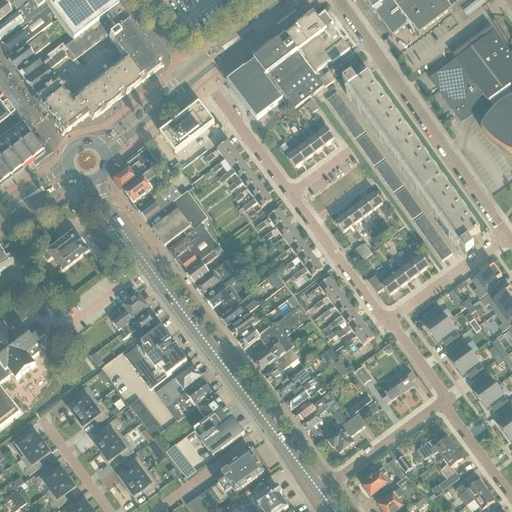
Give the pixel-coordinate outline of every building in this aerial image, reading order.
[(5,2),(0,5),(0,22),(15,11),(11,6),(18,0),(9,0),(5,3),(5,2)] [(51,0),(28,0),(37,11),(45,6),(51,0)] [(111,0),(51,0),(45,6),(72,43),(117,8),(111,0)] [(364,0),(392,37),(409,24),(419,37),(453,11),(444,0),(364,0)] [(19,29),(42,11),(41,9),(37,11),(30,2),(6,21),(6,22),(0,26),(0,41),(18,27),(19,29)] [(117,8),(72,43),(65,49),(75,62),(128,21),(117,8)] [(1,44),(10,56),(52,24),(42,11),(19,29),(20,29),(1,44)] [(318,20),(314,15),(285,37),(318,79),(311,69),(327,57),(332,64),(349,51),(343,42),(331,27),(333,25),(325,14),(318,20)] [(143,83),(163,67),(137,34),(133,27),(129,23),(108,39),(112,43),(116,50),(126,63),(123,65),(127,62),(143,83)] [(511,57),(494,32),(456,59),(456,60),(429,80),(461,124),(483,109),(490,115),(485,122),(481,129),(488,137),(495,144),(503,150),(511,155),(511,57)] [(8,60),(16,70),(51,43),(43,33),(8,60)] [(291,113),(325,88),(319,81),(318,79),(285,37),(254,61),(253,59),(244,66),(245,69),(228,82),(257,120),(283,102),(291,113)] [(35,57),(17,71),(24,81),(65,50),(62,45),(47,56),(46,55),(38,61),(35,57)] [(45,69),(25,82),(33,93),(52,78),(51,77),(55,74),(52,70),(67,59),(63,53),(45,67),(45,69)] [(117,54),(110,60),(114,65),(121,59),(117,54)] [(56,80),(33,97),(62,136),(89,117),(97,118),(113,106),(114,98),(121,99),(143,83),(127,62),(123,65),(73,102),(56,80)] [(345,72),(339,65),(330,71),(336,79),(345,72)] [(325,88),(325,89),(335,82),(326,69),(316,77),(318,79),(319,81),(325,88)] [(480,232),(368,75),(361,81),(355,74),(343,82),(349,90),(352,88),(463,244),(461,246),(466,253),(478,244),(473,237),(480,232)] [(330,106),(341,99),(337,94),(327,101),(330,106)] [(330,106),(334,111),(344,104),(341,99),(330,106)] [(317,111),(311,102),(306,106),(312,114),(317,111)] [(0,107),(0,124),(14,114),(6,103),(0,107)] [(199,104),(160,134),(176,154),(215,124),(199,104)] [(334,111),(337,116),(348,109),(344,104),(334,111)] [(337,116),(341,121),(351,113),(348,109),(337,116)] [(344,126),(350,122),(355,118),(351,113),(341,121),(344,126)] [(316,136),(325,148),(335,140),(326,128),(325,129),(317,118),(313,120),(318,127),(317,127),(321,132),(316,136)] [(358,123),(357,122),(355,118),(350,122),(353,127),(358,123)] [(353,127),(350,122),(344,126),(348,131),(353,127)] [(357,132),(362,128),(358,123),(353,127),(357,132)] [(22,124),(15,129),(15,130),(24,142),(31,136),(22,124)] [(306,143),(315,155),(325,148),(316,136),(315,137),(307,125),(303,128),(308,134),(307,134),(311,140),(306,143)] [(348,131),(351,134),(351,136),(357,132),(353,127),(348,131)] [(357,132),(360,137),(365,133),(362,128),(357,132)] [(15,129),(8,134),(17,147),(24,142),(15,130),(15,129)] [(296,151),(305,162),(315,155),(306,143),(305,144),(297,132),(293,135),(298,141),(297,141),(301,147),(296,151)] [(360,137),(357,132),(351,136),(355,140),(360,137)] [(8,134),(1,139),(10,152),(17,147),(8,134)] [(0,184),(33,160),(36,164),(50,153),(39,139),(35,142),(31,137),(1,160),(0,159),(0,184)] [(1,139),(0,140),(0,152),(4,157),(10,152),(1,139)] [(287,159),(295,170),(305,162),(296,151),(287,140),(283,142),(288,149),(292,155),(287,159)] [(217,151),(225,161),(236,153),(228,142),(217,151)] [(147,150),(124,167),(127,171),(115,181),(122,191),(136,181),(138,183),(159,166),(147,150)] [(225,161),(227,164),(232,171),(243,162),(236,153),(225,161)] [(205,160),(208,164),(215,158),(212,155),(205,160)] [(235,175),(239,181),(250,172),(243,162),(232,171),(220,180),(223,184),(235,175)] [(220,165),(213,170),(216,174),(223,168),(220,165)] [(166,173),(166,174),(170,179),(174,176),(170,170),(166,173)] [(161,195),(156,189),(162,185),(152,172),(124,193),(138,212),(161,195)] [(247,190),(258,182),(250,172),(239,181),(224,192),(227,196),(242,184),(247,190)] [(210,173),(204,177),(207,181),(213,176),(210,173)] [(247,190),(254,200),(265,192),(258,182),(247,190)] [(161,195),(138,212),(146,222),(160,211),(180,196),(173,186),(161,195)] [(257,204),(261,210),(273,202),(265,192),(254,200),(239,212),(242,215),(257,204)] [(208,220),(187,194),(171,206),(177,213),(152,231),(165,248),(169,245),(171,248),(202,225),(208,220)] [(242,194),(235,200),(238,203),(245,198),(242,194)] [(364,201),(373,213),(383,205),(375,194),(364,201)] [(363,220),(373,213),(364,201),(355,209),(363,220)] [(353,227),(363,220),(355,209),(345,216),(353,227)] [(392,217),(386,210),(383,213),(388,220),(392,217)] [(268,219),(275,230),(287,221),(279,211),(268,219)] [(345,216),(335,224),(343,235),(349,230),(358,242),(362,239),(353,227),(345,216)] [(423,224),(428,220),(424,216),(419,219),(423,224)] [(381,225),(376,218),(372,220),(378,227),(381,225)] [(423,224),(419,219),(414,223),(417,228),(423,224)] [(431,225),(429,222),(428,220),(423,224),(426,229),(431,225)] [(294,231),(287,221),(275,230),(283,239),(294,231)] [(263,223),(256,229),(259,232),(266,227),(263,223)] [(421,232),(426,229),(423,224),(417,228),(421,232)] [(202,225),(171,248),(171,249),(168,251),(175,261),(176,260),(177,262),(210,237),(201,226),(202,225)] [(368,235),(372,232),(366,225),(363,228),(368,235)] [(426,229),(429,233),(434,230),(431,225),(426,229)] [(424,237),(429,233),(426,229),(421,232),(424,237)] [(428,242),(438,235),(434,230),(429,233),(424,237),(428,242)] [(286,243),(290,249),(301,241),(294,231),(283,239),(286,243)] [(90,252),(75,232),(48,252),(48,253),(43,256),(48,263),(53,259),(63,272),(90,252)] [(271,233),(264,239),(266,242),(274,237),(271,233)] [(428,242),(431,247),(441,239),(438,235),(428,242)] [(219,249),(210,237),(177,262),(186,274),(219,249)] [(431,247),(434,251),(440,248),(445,244),(441,239),(431,247)] [(297,259),(309,251),(301,241),(290,249),(297,259)] [(271,249),(274,252),(281,247),(278,243),(271,249)] [(453,255),(445,244),(440,248),(447,259),(453,255)] [(355,251),(362,259),(363,261),(372,254),(365,245),(363,247),(362,246),(355,251)] [(417,252),(412,245),(408,248),(414,255),(417,252)] [(447,259),(440,248),(434,251),(442,262),(447,259)] [(187,275),(194,285),(209,274),(204,267),(223,253),(220,250),(187,275)] [(300,263),(305,269),(316,260),(309,251),(297,259),(286,268),(288,272),(300,263)] [(407,259),(402,252),(398,255),(403,262),(407,259)] [(285,253),(278,258),(281,262),(288,257),(285,253)] [(429,268),(421,257),(411,264),(419,275),(429,268)] [(323,271),(316,260),(305,269),(293,278),(296,282),(308,273),(312,279),(323,271)] [(397,267),(392,260),(388,262),(394,269),(397,267)] [(195,287),(203,297),(221,283),(222,285),(234,275),(225,264),(195,287)] [(401,271),(409,283),(419,275),(411,264),(401,271)] [(476,279),(472,282),(478,290),(474,293),(480,301),(494,291),(490,286),(502,277),(494,267),(485,273),(484,272),(475,278),(476,279)] [(401,271),(391,279),(400,290),(409,283),(401,271)] [(213,310),(222,303),(228,311),(237,305),(226,291),(242,279),(237,273),(234,276),(234,275),(222,285),(221,285),(223,287),(206,301),(213,310)] [(275,274),(268,279),(277,291),(284,286),(276,276),(275,274)] [(384,290),(389,297),(400,290),(391,279),(382,286),(375,277),(369,282),(378,295),(384,290)] [(330,280),(319,288),(327,298),(338,290),(330,280)] [(495,293),(481,303),(485,309),(489,306),(496,315),(511,303),(511,291),(510,289),(499,298),(495,293)] [(327,298),(330,303),(334,308),(345,299),(338,290),(327,298)] [(453,301),(458,298),(453,291),(448,295),(453,301)] [(314,292),(307,297),(310,301),(317,295),(314,292)] [(149,309),(138,295),(119,310),(123,316),(112,324),(119,332),(121,330),(124,333),(134,326),(129,329),(127,326),(149,309)] [(334,308),(336,310),(341,318),(352,309),(345,299),(334,308)] [(473,307),(468,300),(463,304),(468,311),(473,307)] [(220,319),(227,328),(245,315),(246,316),(258,307),(254,302),(241,312),(238,306),(220,319)] [(322,302),(315,307),(317,311),(324,305),(322,302)] [(511,303),(496,315),(504,326),(500,329),(503,334),(511,327),(511,303)] [(437,307),(423,318),(427,324),(424,327),(431,336),(449,322),(437,307)] [(471,315),(476,312),(473,307),(468,311),(471,315)] [(348,327),(360,319),(352,309),(341,318),(329,327),(332,330),(344,321),(348,327)] [(245,318),(229,331),(236,340),(257,324),(267,316),(264,312),(249,323),(245,318)] [(322,317),(325,321),(332,315),(329,312),(322,317)] [(253,330),(237,342),(244,351),(260,339),(268,350),(265,352),(264,351),(258,355),(259,356),(252,362),(261,373),(262,373),(291,351),(294,348),(287,338),(303,326),(293,313),(277,326),(278,326),(271,331),(268,327),(257,335),(253,330)] [(124,333),(127,338),(137,330),(142,337),(159,324),(158,323),(159,322),(155,318),(154,319),(153,317),(152,318),(149,314),(134,326),(124,333)] [(470,315),(465,319),(469,325),(473,329),(478,326),(474,321),(470,315)] [(339,340),(351,331),(356,337),(367,329),(360,319),(348,327),(349,328),(337,336),(339,340)] [(449,322),(431,336),(437,345),(441,342),(446,348),(460,338),(449,322)] [(0,429),(21,414),(0,387),(0,385),(12,376),(16,381),(21,378),(35,366),(31,361),(39,355),(35,350),(38,348),(34,344),(44,336),(36,325),(26,333),(23,329),(20,331),(16,325),(8,331),(4,326),(0,329),(0,429)] [(478,326),(473,329),(476,334),(481,331),(478,326)] [(363,347),(374,339),(367,329),(356,337),(363,347)] [(169,340),(161,330),(125,357),(151,391),(187,364),(179,353),(181,352),(181,351),(179,353),(177,351),(175,352),(169,344),(171,343),(170,341),(172,339),(171,339),(169,340)] [(461,339),(447,350),(452,357),(448,359),(455,368),(473,355),(478,351),(472,342),(467,347),(461,339)] [(351,341),(344,346),(347,350),(354,345),(351,341)] [(497,341),(492,344),(496,349),(501,346),(497,341)] [(264,377),(274,391),(288,380),(282,373),(298,361),(291,351),(262,373),(264,377)] [(473,355),(455,368),(462,377),(465,375),(470,381),(484,370),(473,355)] [(340,363),(334,367),(341,377),(347,372),(340,363)] [(206,400),(214,394),(194,368),(177,382),(176,381),(157,395),(178,423),(179,424),(197,410),(196,408),(206,400)] [(364,386),(371,381),(363,369),(356,374),(364,386)] [(275,391),(282,401),(311,379),(304,370),(275,391)] [(404,394),(413,388),(410,383),(415,380),(408,370),(403,374),(404,376),(383,391),(385,394),(381,397),(387,405),(403,394),(404,394)] [(486,372),(471,383),(476,389),(473,392),(479,401),(497,388),(486,372)] [(283,403),(291,413),(309,400),(305,394),(318,385),(314,380),(283,403)] [(497,388),(479,401),(486,410),(489,407),(494,414),(509,403),(497,388)] [(69,409),(77,419),(97,404),(86,389),(76,396),(80,401),(69,409)] [(323,398),(323,399),(312,408),(309,404),(293,416),(300,424),(333,399),(328,394),(323,398)] [(368,397),(346,414),(350,419),(372,402),(368,397)] [(196,408),(197,410),(204,419),(202,420),(201,419),(194,425),(198,430),(207,423),(224,410),(225,409),(216,398),(209,404),(206,400),(196,408)] [(129,408),(133,413),(143,406),(138,401),(129,408)] [(97,404),(77,419),(84,429),(94,421),(98,426),(108,419),(97,404)] [(300,425),(307,434),(310,432),(315,429),(323,422),(319,417),(331,408),(328,404),(300,425)] [(374,405),(367,410),(372,417),(379,412),(374,405)] [(511,407),(510,405),(495,416),(500,422),(497,425),(503,434),(511,427),(511,407)] [(143,406),(133,413),(137,419),(147,411),(143,406)] [(243,437),(239,432),(233,424),(234,423),(224,410),(207,423),(198,430),(194,433),(214,459),(243,437)] [(137,419),(142,424),(151,417),(147,411),(137,419)] [(333,418),(341,428),(348,422),(340,412),(333,418)] [(151,417),(142,424),(146,429),(155,422),(151,417)] [(335,449),(340,454),(354,444),(350,439),(357,433),(358,434),(365,428),(357,417),(343,428),(345,431),(328,443),(334,450),(335,449)] [(102,454),(123,438),(116,429),(121,426),(117,420),(102,431),(106,436),(95,444),(102,454)] [(146,429),(150,435),(159,427),(155,422),(146,429)] [(150,435),(154,440),(164,433),(159,427),(150,435)] [(511,427),(503,434),(510,443),(511,441),(511,427)] [(315,429),(310,432),(316,440),(320,436),(315,429)] [(11,446),(22,460),(43,445),(36,435),(25,443),(21,438),(11,446)] [(123,438),(102,454),(109,463),(120,455),(124,461),(134,453),(123,438)] [(150,438),(145,441),(149,446),(154,442),(150,438)] [(425,461),(430,458),(438,453),(443,460),(455,450),(448,440),(437,448),(432,443),(419,453),(425,461)] [(50,455),(43,445),(22,460),(28,469),(25,472),(29,477),(43,468),(39,463),(50,455)] [(168,453),(171,458),(181,451),(177,446),(168,453)] [(443,460),(448,466),(441,472),(447,481),(457,474),(452,469),(463,461),(455,450),(443,460)] [(171,458),(175,464),(185,457),(181,451),(171,458)] [(251,456),(245,460),(244,459),(228,471),(228,472),(222,476),(225,480),(221,482),(222,484),(199,500),(207,511),(209,511),(241,490),(242,491),(258,479),(257,478),(264,473),(260,468),(261,468),(256,460),(255,461),(251,456)] [(185,457),(175,464),(179,470),(179,469),(189,462),(185,457)] [(120,479),(127,488),(148,473),(137,458),(127,466),(131,471),(120,479)] [(413,469),(404,458),(398,463),(406,474),(413,469)] [(179,469),(183,475),(193,467),(189,462),(179,469)] [(197,473),(193,467),(183,475),(187,480),(197,473)] [(367,482),(362,485),(366,491),(366,492),(368,496),(370,496),(371,497),(387,485),(381,478),(387,473),(383,469),(377,474),(375,474),(366,481),(367,482)] [(51,492),(68,479),(61,470),(50,478),(46,473),(36,480),(41,486),(45,483),(51,492)] [(159,488),(148,473),(127,488),(134,498),(145,490),(149,495),(159,488)] [(457,474),(447,481),(451,487),(461,480),(457,474)] [(397,485),(400,489),(386,500),(388,501),(380,507),(383,511),(396,511),(401,508),(396,502),(404,495),(402,492),(411,484),(406,478),(397,485)] [(51,492),(47,494),(58,509),(68,502),(64,497),(75,489),(68,479),(51,492)] [(475,502),(487,493),(479,482),(468,491),(464,485),(455,492),(462,501),(467,508),(475,502)] [(281,494),(277,488),(256,502),(258,504),(254,506),(253,504),(244,510),(245,511),(283,511),(288,509),(279,496),(281,494)] [(17,492),(10,497),(12,500),(20,495),(17,492)] [(495,503),(487,493),(475,502),(468,507),(471,511),(490,511),(487,508),(495,503)] [(18,511),(27,504),(20,494),(20,495),(12,500),(11,501),(18,511)] [(244,495),(226,506),(229,511),(230,511),(248,501),(244,495)] [(207,511),(199,500),(188,508),(190,511),(207,511)] [(424,500),(415,507),(419,511),(429,505),(424,500)]
